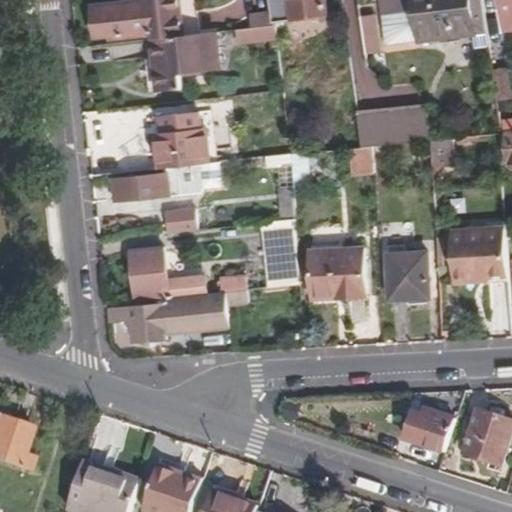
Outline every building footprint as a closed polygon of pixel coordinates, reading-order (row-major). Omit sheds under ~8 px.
[(114,16),(112,6),(93,8),(96,38),(112,36),(112,39),(154,35),(154,41),(167,39),(168,39),(163,0),(127,0),(129,4),(130,14),(114,16)] [(270,0),(273,14),(274,22),(327,15),(325,0),(270,0)] [(403,0),(406,15),(414,13),(411,0),(403,0)] [(418,40),(487,30),(482,0),(411,0),(414,13),(418,40)] [(511,0),(497,0),(503,35),(511,33),(511,0)] [(130,14),(129,4),(112,6),(114,16),(130,14)] [(364,50),(378,51),(379,14),(365,13),(364,50)] [(274,22),(273,14),(253,16),(255,29),(274,27),(274,22)] [(277,41),(274,27),(255,29),(249,30),(238,31),(240,45),(277,41)] [(216,35),(216,34),(168,39),(167,39),(154,41),(160,92),(184,89),(183,74),(221,70),(219,61),(225,60),(222,35),(216,35)] [(493,69),(498,101),(511,99),(511,88),(509,67),(493,69)] [(447,84),(444,109),(463,111),(465,86),(447,84)] [(428,108),(358,116),(363,149),(374,148),(432,143),(433,143),(430,123),(428,108)] [(200,166),(210,165),(206,127),(201,127),(199,112),(163,116),(164,132),(157,133),(161,170),(167,170),(200,166)] [(432,143),(434,163),(453,162),(452,141),(433,143),(432,143)] [(319,154),(294,156),(294,168),(294,178),(309,178),(313,177),(312,166),(319,165),(319,154)] [(294,156),(269,159),(270,171),(294,168),(294,156)] [(200,166),(203,192),(224,190),(221,164),(210,165),(200,166)] [(200,166),(167,170),(168,176),(114,181),(116,204),(198,195),(203,195),(203,192),(200,166)] [(309,178),(294,178),(295,188),(295,189),(308,189),(310,188),(309,178)] [(308,189),(309,200),(323,200),(322,187),(310,188),(308,189)] [(297,221),(295,189),(295,188),(282,189),(284,222),(297,221)] [(340,199),(323,200),(309,200),(308,200),(309,232),(341,230),(340,199)] [(167,214),(169,230),(196,226),(195,212),(167,214)] [(481,279),(509,278),(507,230),(453,232),(455,284),(481,284),(481,279)] [(267,238),(273,289),(300,286),(298,235),(267,238)] [(312,250),(314,294),(345,292),(345,297),(368,295),(364,247),(312,250)] [(132,254),(139,305),(158,303),(164,302),(227,295),(249,292),(246,277),(169,286),(168,278),(156,280),(154,265),(166,264),(165,249),(132,254)] [(391,301),(431,299),(429,254),(388,256),(391,301)] [(168,278),(166,264),(154,265),(156,280),(168,278)] [(227,295),(164,302),(164,304),(110,310),(111,324),(132,322),(135,344),(166,340),(166,336),(165,326),(203,322),(204,332),(230,330),(227,295)] [(165,326),(166,336),(204,332),(203,322),(165,326)] [(511,424),(480,414),(466,458),(504,470),(511,443),(511,424)] [(445,457),(456,422),(434,416),(433,421),(415,415),(406,444),(445,457)] [(31,429),(0,418),(0,462),(26,471),(31,459),(22,455),(31,429)] [(104,475),(106,470),(88,464),(85,463),(68,511),(131,511),(140,487),(104,475)] [(177,480),(178,475),(159,469),(146,511),(194,511),(203,488),(177,480)] [(142,481),(106,470),(104,475),(140,487),(142,481)] [(204,484),(178,475),(177,480),(203,488),(204,484)] [(209,511),(257,511),(259,508),(248,504),(215,494),(209,511)]
